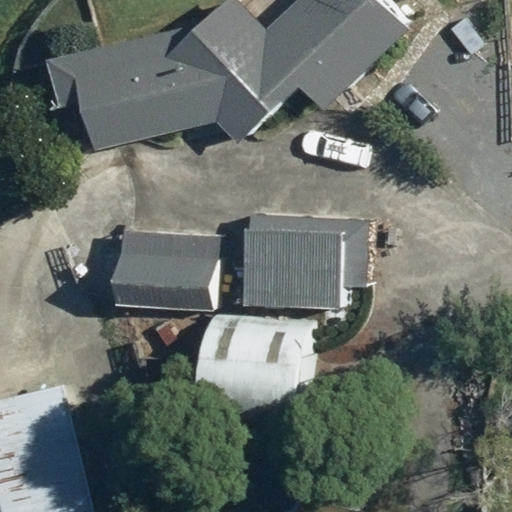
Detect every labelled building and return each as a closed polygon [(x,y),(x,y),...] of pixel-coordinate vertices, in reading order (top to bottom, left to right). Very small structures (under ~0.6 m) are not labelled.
[(250,0),(225,25),(72,59),(83,108),(107,103),(118,149),(236,122),(259,146),(323,87),(344,109),(429,29),(402,0),(316,0),(284,30),(256,0),(250,0)] [(267,303),(360,308),(361,286),(379,287),(383,222),(272,216),(267,303)] [(136,304),(228,311),(233,239),(141,232),(136,304)] [(186,387),(221,389),(219,431),(316,436),(321,324),(222,319),(221,350),(214,349),(215,324),(189,322),(186,387)] [(113,511),(82,382),(0,401),(0,447),(15,511),(113,511)]
